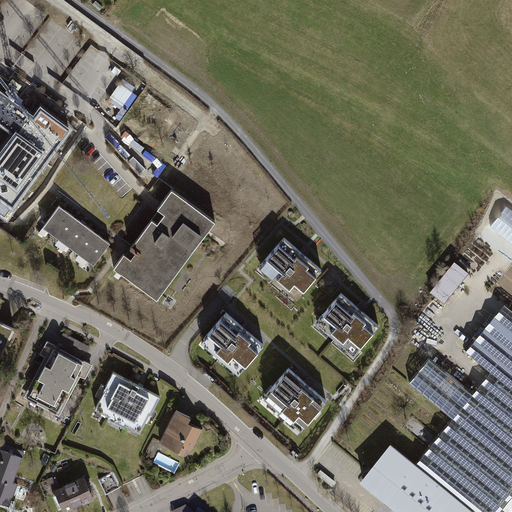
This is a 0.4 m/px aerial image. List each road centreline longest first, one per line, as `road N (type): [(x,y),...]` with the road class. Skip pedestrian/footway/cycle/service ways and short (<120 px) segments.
road 1 (track): [(105,27),(215,108),(390,312),(388,347),(327,438)]
road 2 (residential): [(0,281),(133,342),(262,448)]
road 3 (residential): [(136,511),(262,448)]
